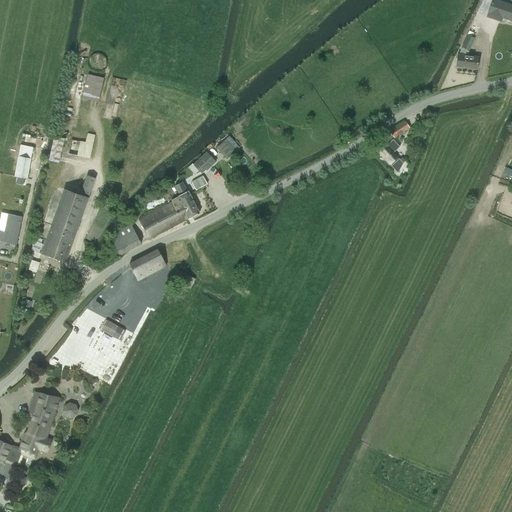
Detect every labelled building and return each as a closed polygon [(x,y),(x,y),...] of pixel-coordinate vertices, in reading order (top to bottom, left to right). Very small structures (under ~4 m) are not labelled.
[(511,5),(495,0),(492,0),(487,17),(501,21),(502,18),(511,21),(511,5)] [(466,38),(461,46),(468,50),(472,41),(466,38)] [(477,69),(478,57),(457,55),(455,66),(477,69)] [(98,102),(104,78),(88,74),(82,98),(98,102)] [(113,90),(124,91),(125,80),(115,78),(113,90)] [(398,135),(409,128),(405,123),(395,129),(398,135)] [(85,142),(71,139),(68,154),(89,158),(94,136),(87,134),(85,142)] [(58,162),(64,139),(54,136),(49,160),(58,162)] [(237,150),(232,144),(226,138),(216,148),(227,159),(237,150)] [(386,144),(378,152),(390,164),(391,163),(393,165),(391,166),(398,173),(403,163),(398,157),(393,153),(400,147),(393,139),(387,145),(386,144)] [(206,152),(193,165),(202,173),(206,170),(205,169),(215,160),(206,152)] [(27,178),(30,161),(18,159),(15,176),(27,178)] [(88,198),(95,179),(87,176),(80,195),(65,189),(41,253),(65,262),(88,198)] [(203,176),(191,183),(195,190),(207,184),(203,176)] [(182,182),(174,186),(180,195),(177,197),(188,219),(192,216),(195,217),(198,216),(198,213),(199,212),(187,190),(182,182)] [(172,202),(139,219),(150,239),(188,218),(188,219),(177,197),(171,200),(172,202)] [(0,231),(0,241),(16,244),(21,217),(8,214),(5,232),(0,231)] [(121,230),(114,243),(120,255),(141,243),(131,224),(121,230)] [(35,241),(32,250),(39,252),(42,244),(35,241)] [(138,280),(165,266),(157,249),(130,264),(138,280)] [(37,272),(40,262),(32,259),(29,269),(37,272)] [(172,279),(190,289),(195,279),(177,269),(172,279)] [(25,299),(23,306),(30,308),(32,302),(25,299)] [(118,339),(124,330),(106,320),(101,330),(118,339)] [(17,465),(21,454),(34,458),(38,448),(47,451),(51,440),(45,438),(58,397),(34,392),(30,407),(36,408),(20,448),(14,464),(17,465)] [(4,460),(14,464),(20,448),(11,446),(0,440),(0,461),(3,463),(4,460)] [(61,472),(65,467),(59,462),(54,467),(61,472)]
